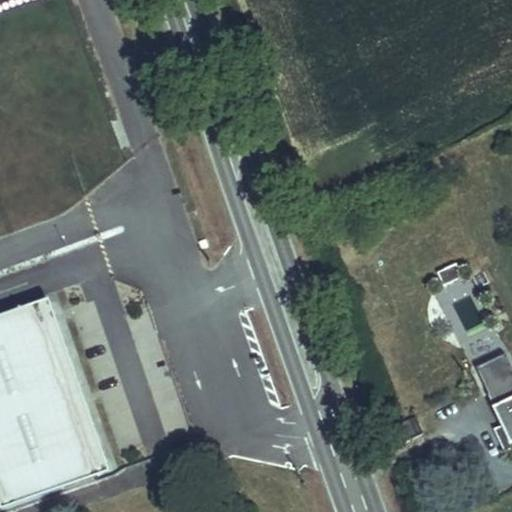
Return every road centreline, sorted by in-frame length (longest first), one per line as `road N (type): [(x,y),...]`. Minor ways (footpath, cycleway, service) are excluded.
road 1 (primary): [(179,0),(361,511)]
road 2 (unknown): [(270,443),(264,409),(210,284)]
